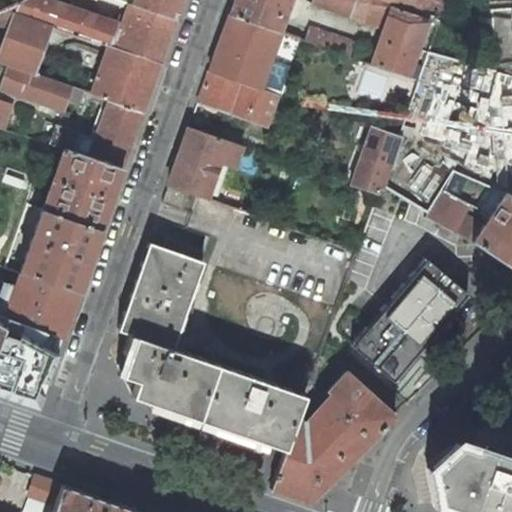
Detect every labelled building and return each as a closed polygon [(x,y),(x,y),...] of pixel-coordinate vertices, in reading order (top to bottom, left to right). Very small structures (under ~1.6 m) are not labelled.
[(158,62),(180,0),(132,0),(131,3),(127,14),(116,10),(114,17),(99,12),(98,16),(48,0),(19,0),(17,1),(16,4),(14,12),(47,24),(108,45),(158,62)] [(233,0),(229,13),(280,31),(289,0),(233,0)] [(386,20),(392,6),(374,0),(304,0),(304,2),(376,27),(381,17),(386,20)] [(374,0),(392,6),(427,18),(439,22),(446,0),(374,0)] [(511,0),(488,0),(493,70),(511,75),(511,0)] [(31,73),(47,24),(14,12),(16,4),(4,9),(0,10),(0,23),(9,25),(0,50),(0,62),(7,64),(31,73)] [(370,64),(417,81),(422,67),(411,63),(427,18),(392,6),(386,20),(370,64)] [(208,71),(259,88),(280,31),(229,13),(208,71)] [(304,40),(348,56),(353,42),(308,26),(304,40)] [(141,110),(158,62),(108,45),(91,93),(108,99),(141,110)] [(407,109),(494,142),(505,111),(511,86),(511,75),(493,70),(428,51),(422,67),(417,81),(407,109)] [(0,85),(0,88),(58,109),(70,86),(31,73),(7,64),(0,85)] [(275,94),(270,92),(259,88),(208,71),(197,97),(265,122),(275,94)] [(62,149),(120,167),(141,110),(108,99),(94,138),(55,125),(48,144),(62,149)] [(11,106),(0,101),(0,128),(5,130),(11,106)] [(397,136),(379,186),(425,211),(446,169),(508,193),(511,195),(511,148),(494,142),(407,109),(397,136)] [(350,184),(376,195),(379,186),(397,136),(370,125),(350,184)] [(227,163),(234,165),(242,145),(188,126),(167,185),(186,192),(202,198),(216,158),(227,163)] [(99,228),(120,167),(62,149),(48,144),(47,143),(41,161),(55,167),(41,208),(99,228)] [(216,158),(202,198),(214,202),(227,163),(216,158)] [(511,195),(508,193),(446,169),(425,211),(424,216),(471,242),(511,268),(511,195)] [(186,192),(167,185),(160,203),(180,210),(186,192)] [(219,204),(236,210),(241,194),(224,189),(219,204)] [(76,291),(77,291),(99,228),(41,208),(36,223),(21,217),(15,234),(13,239),(28,245),(18,272),(21,273),(43,279),(76,291)] [(0,276),(3,267),(13,239),(15,234),(0,228),(0,276)] [(265,443),(284,449),(303,396),(304,395),(171,349),(202,261),(147,242),(117,330),(128,334),(134,336),(121,375),(136,380),(131,396),(149,402),(197,419),(199,419),(265,443)] [(392,381),(406,364),(405,362),(421,344),(422,345),(466,292),(426,258),(351,346),(392,381)] [(0,316),(6,319),(21,273),(18,272),(3,267),(0,276),(0,316)] [(0,393),(37,406),(56,348),(76,291),(43,279),(33,310),(46,315),(37,342),(0,328),(0,393)] [(134,336),(128,334),(115,373),(121,375),(134,336)] [(328,393),(315,407),(303,396),(284,449),(269,489),(309,502),(394,415),(344,370),(326,390),(328,393)] [(146,408),(195,424),(197,419),(149,402),(146,408)] [(263,449),(265,443),(199,419),(196,425),(263,449)] [(511,511),(511,457),(461,439),(431,467),(438,500),(457,507),(456,511),(459,511),(511,511)] [(22,511),(23,511),(50,511),(60,484),(35,475),(22,511)] [(131,511),(133,509),(60,484),(50,511),(131,511)]
